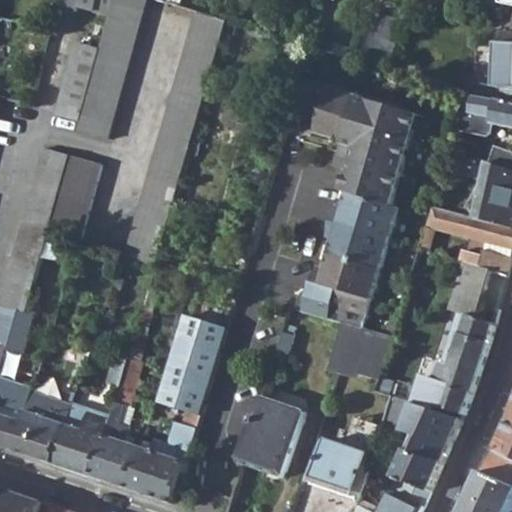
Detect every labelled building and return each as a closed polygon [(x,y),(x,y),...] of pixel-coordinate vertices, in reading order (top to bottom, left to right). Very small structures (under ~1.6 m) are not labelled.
[(80,7),(111,15),(115,0),(61,0),(59,9),(78,14),(80,7)] [(80,130),(112,139),(150,0),(115,0),(111,15),(101,52),(81,124),(80,130)] [(199,13),(128,254),(158,263),(230,22),(199,13)] [(371,67),(390,73),(405,24),(379,17),(370,50),(376,51),(371,67)] [(511,102),(511,32),(502,32),(500,62),(505,63),(503,90),(493,84),(471,81),(468,92),(470,93),(511,102)] [(58,116),(81,124),(101,52),(78,44),(58,116)] [(347,141),(360,96),(317,84),(313,97),(299,93),(290,124),(302,128),(302,133),(316,137),(319,133),(347,141)] [(511,128),(511,102),(470,93),(452,152),(475,159),(481,135),(473,134),(478,116),(497,119),(496,125),(511,128)] [(350,192),(402,207),(428,116),(360,96),(347,141),(340,168),(353,172),(347,191),(350,192)] [(2,307),(17,311),(28,313),(72,157),(46,151),(2,307)] [(511,171),(493,165),(481,219),(511,227),(511,171)] [(332,221),(393,239),(402,207),(350,192),(346,207),(336,204),(332,221)] [(511,247),(511,227),(481,219),(436,206),(430,225),(511,247)] [(333,255),(384,269),(393,239),(332,221),(327,237),(337,240),(333,255)] [(510,275),(511,266),(511,257),(486,251),(485,257),(465,252),(463,262),(467,263),(493,270),(510,275)] [(317,283),(375,299),(384,269),(333,255),(328,270),(317,267),(314,282),(317,283)] [(479,318),(493,270),(467,263),(452,310),(462,313),(439,381),(448,384),(475,393),(497,324),(479,318)] [(344,323),(366,330),(375,299),(317,283),(314,296),(309,295),(306,311),(344,323)] [(28,313),(17,311),(7,347),(7,350),(23,355),(35,315),(28,313)] [(190,318),(164,403),(203,415),(229,330),(190,318)] [(333,369),(383,382),(396,338),(366,330),(344,323),(333,369)] [(96,478),(177,505),(198,430),(176,422),(169,443),(155,439),(151,450),(126,442),(130,428),(129,428),(134,411),(131,410),(145,363),(130,359),(113,418),(106,439),(108,440),(96,478)] [(0,446),(16,451),(29,414),(38,386),(0,375),(0,446)] [(467,415),(475,393),(448,384),(441,407),(467,415)] [(393,399),(422,407),(427,393),(400,385),(393,399)] [(433,490),(464,419),(422,407),(393,399),(388,418),(394,420),(396,412),(410,416),(405,432),(423,438),(417,454),(407,451),(396,477),(397,477),(433,490)] [(246,465),(288,479),(308,415),(265,400),(246,465)] [(108,440),(106,439),(113,418),(74,405),(70,417),(54,464),(96,478),(108,440)] [(511,412),(495,452),(511,459),(511,412)] [(54,464),(70,417),(59,414),(56,423),(29,414),(16,451),(54,464)] [(316,489),(360,503),(371,471),(373,471),(377,457),(332,442),(316,489)] [(511,511),(511,459),(495,452),(466,511),(511,511)] [(423,511),(433,490),(397,477),(380,511),(371,511),(365,508),(362,511),(423,511)] [(43,511),(46,503),(0,487),(0,511),(43,511)] [(67,511),(46,503),(43,511),(67,511)]
